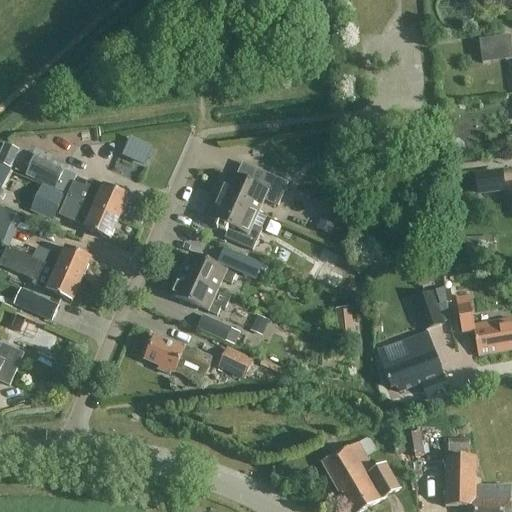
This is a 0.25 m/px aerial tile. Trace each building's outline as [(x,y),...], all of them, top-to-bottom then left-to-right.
[(511,51),(511,34),(481,35),(482,53),(511,51)] [(4,144),(0,153),(0,164),(11,170),(20,151),(4,144)] [(143,144),(135,163),(147,169),(156,150),(143,144)] [(337,149),(319,150),(320,168),(338,166),(337,149)] [(36,154),(26,177),(55,190),(64,172),(64,171),(66,167),(36,154)] [(10,176),(0,171),(0,196),(1,193),(3,194),(10,176)] [(220,199),(258,215),(264,203),(278,209),(289,186),(256,171),(249,185),(227,176),(222,187),(225,189),(220,199)] [(73,183),(75,177),(64,172),(55,190),(67,196),(73,183)] [(505,175),(477,179),(479,196),(508,193),(507,184),(505,175)] [(67,196),(66,199),(118,220),(128,198),(89,182),(87,183),(85,188),(73,183),(67,196)] [(43,186),(30,212),(53,223),(65,196),(43,186)] [(118,220),(67,199),(59,218),(86,229),(84,233),(109,243),(118,220)] [(267,219),(258,215),(220,199),(215,210),(213,208),(208,220),(230,230),(225,241),(253,253),(263,232),(262,232),(267,219)] [(0,211),(0,246),(2,247),(8,235),(15,218),(0,211)] [(321,221),(317,231),(331,237),(335,227),(321,221)] [(466,238),(466,260),(493,260),(493,255),(480,255),(480,239),(466,238)] [(226,249),(219,265),(227,269),(254,281),(256,275),(261,264),(235,253),(226,249)] [(29,263),(81,283),(90,262),(65,250),(61,260),(46,254),(46,255),(34,250),(29,263)] [(81,283),(29,263),(4,253),(0,261),(0,271),(32,285),(34,280),(49,285),(46,293),(72,303),(81,283)] [(191,258),(181,278),(216,294),(221,282),(232,287),(235,278),(191,258)] [(344,276),(325,267),(318,282),(337,291),(344,276)] [(181,278),(172,298),(217,319),(221,310),(211,306),(216,294),(181,278)] [(59,307),(21,289),(14,306),(52,323),(59,307)] [(434,293),(416,300),(427,332),(445,326),(434,293)] [(511,321),(476,328),(470,299),(458,302),(464,336),(477,334),(481,359),(511,353),(511,321)] [(352,310),(337,311),(339,339),(354,338),(352,310)] [(257,316),(250,331),(262,337),(270,322),(257,316)] [(234,331),(205,318),(199,332),(228,345),(228,344),(237,348),(242,335),(234,332),(234,331)] [(31,324),(18,319),(12,331),(25,337),(31,324)] [(374,324),(374,334),(382,334),(382,324),(374,324)] [(450,395),(434,351),(428,337),(412,344),(417,357),(410,360),(405,347),(385,354),(392,373),(385,375),(392,392),(398,389),(400,396),(422,388),(428,404),(450,395)] [(204,381),(212,363),(186,351),(184,355),(155,341),(145,365),(161,372),(160,375),(171,380),(173,377),(176,378),(180,370),(204,381)] [(0,384),(10,389),(25,356),(3,347),(0,352),(0,384)] [(254,362),(228,349),(218,369),(244,382),(254,362)] [(413,432),(418,456),(432,453),(427,429),(413,432)] [(449,440),(449,454),(469,454),(469,440),(449,440)] [(348,511),(367,511),(401,493),(386,466),(373,473),(359,446),(323,465),(348,511)] [(467,511),(511,511),(511,488),(481,489),(481,482),(477,482),(477,460),(447,460),(447,510),(468,510),(467,511)]
